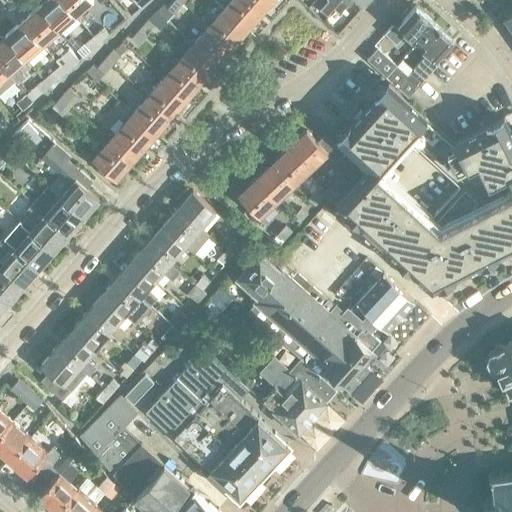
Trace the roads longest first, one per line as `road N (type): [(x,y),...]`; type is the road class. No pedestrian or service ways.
road 1 (residential): [(392,0),(333,63),(154,182),(0,348)]
road 2 (tertiary): [(329,469),(438,349),(511,292)]
